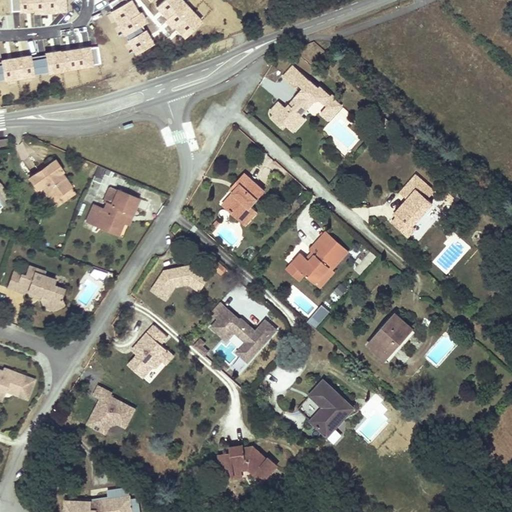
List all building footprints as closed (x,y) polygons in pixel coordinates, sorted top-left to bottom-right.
[(64,14),(62,0),(9,0),(10,15),(19,14),(19,15),(34,14),(34,16),(64,14)] [(129,4),(126,6),(123,0),(120,0),(108,7),(112,14),(109,16),(122,39),(124,37),(128,44),(127,44),(138,64),(157,53),(147,34),(151,31),(146,21),(143,23),(136,10),(133,11),(129,4)] [(166,22),(164,24),(171,32),(173,30),(183,41),(200,25),(176,0),(167,0),(155,11),(166,22)] [(99,67),(96,50),(88,52),(88,51),(59,55),(44,57),(44,58),(29,61),(28,59),(0,64),(0,65),(0,82),(3,82),(3,83),(31,79),(31,78),(47,75),(47,76),(62,74),(61,74),(91,69),(90,68),(99,67)] [(317,88),(292,67),(282,77),(296,89),(299,87),(304,90),(294,101),(298,103),(292,109),(289,106),(284,111),(276,104),(269,114),(274,118),(272,121),(283,132),(286,129),(292,135),(303,123),(299,119),(294,116),(299,110),(303,113),(312,103),(319,102),(322,105),(331,97),(319,86),(317,88)] [(342,107),(331,97),(322,105),(327,110),(321,116),(328,123),(342,107)] [(294,101),(289,106),(292,109),(298,103),(294,101)] [(294,116),(299,119),(303,113),(299,110),(294,116)] [(40,188),(45,195),(50,202),(70,189),(60,174),(63,172),(55,161),(28,178),(36,191),(40,188)] [(251,210),(265,194),(244,174),(233,187),(236,190),(232,194),(222,207),(231,215),(235,211),(243,219),(251,210)] [(422,184),(412,174),(397,193),(406,200),(395,211),(399,216),(394,221),(392,223),(407,237),(414,229),(410,225),(424,210),(429,204),(424,199),(416,191),(422,184)] [(422,184),(416,191),(424,199),(431,191),(422,184)] [(11,197),(0,186),(0,194),(7,202),(11,197)] [(109,204),(106,202),(97,220),(119,229),(122,220),(126,211),(130,213),(137,197),(116,188),(109,204)] [(247,222),(254,213),(251,210),(243,219),(235,211),(231,215),(243,226),(247,222)] [(424,210),(410,225),(414,229),(428,214),(424,210)] [(399,216),(395,211),(390,217),(394,221),(399,216)] [(96,225),(117,234),(119,229),(97,220),(96,225)] [(336,243),(324,232),(318,238),(330,249),(336,243)] [(311,251),(315,254),(308,261),(305,257),(299,252),(289,262),(303,275),(317,288),(332,272),(330,270),(346,252),(336,243),(330,249),(318,238),(309,248),(311,251)] [(361,276),(376,255),(368,250),(353,270),(361,276)] [(308,261),(315,254),(311,251),(305,257),(308,261)] [(303,275),(289,262),(284,269),(297,281),(303,275)] [(18,273),(13,289),(25,293),(26,290),(39,295),(38,298),(42,306),(50,309),(61,303),(63,298),(58,297),(61,288),(50,284),(52,278),(40,274),(42,270),(26,265),(23,275),(18,273)] [(164,271),(152,290),(166,300),(175,286),(188,283),(199,291),(209,276),(192,265),(164,271)] [(98,277),(102,271),(93,268),(89,275),(96,280),(98,277)] [(18,273),(11,270),(5,286),(13,289),(18,273)] [(102,280),(107,273),(102,271),(98,277),(102,280)] [(26,290),(25,293),(38,298),(39,295),(26,290)] [(220,302),(211,312),(219,319),(228,308),(220,302)] [(323,304),(308,320),(315,327),(330,311),(323,304)] [(228,308),(212,327),(228,341),(235,332),(247,341),(238,352),(249,361),(278,328),(266,319),(257,330),(247,322),(246,324),(228,308)] [(412,329),(404,322),(397,315),(370,345),(385,359),(412,329)] [(137,355),(128,365),(143,378),(152,368),(157,368),(163,361),(162,356),(167,351),(161,345),(168,337),(154,325),(136,345),(144,352),(140,357),(137,355)] [(412,329),(385,359),(389,363),(416,333),(412,329)] [(198,351),(202,347),(203,346),(199,342),(194,348),(198,351)] [(208,352),(202,347),(198,351),(204,357),(208,352)] [(174,357),(167,351),(162,356),(163,361),(167,364),(174,357)] [(24,374),(10,369),(8,373),(2,371),(0,369),(0,392),(2,394),(4,389),(17,394),(24,374)] [(323,381),(310,396),(323,407),(311,420),(327,433),(330,430),(333,432),(336,429),(334,427),(337,422),(340,424),(354,408),(323,381)] [(112,394),(98,387),(94,396),(100,400),(103,401),(100,406),(98,405),(87,424),(106,434),(110,426),(118,424),(126,428),(135,409),(111,396),(112,394)] [(253,447),(249,448),(245,448),(244,446),(230,447),(231,454),(219,456),(222,477),(234,476),(233,472),(252,470),(263,481),(277,466),(267,457),(266,458),(253,447)] [(69,495),(66,511),(133,511),(134,509),(133,494),(112,495),(112,500),(99,500),(99,502),(94,502),(94,500),(82,498),(82,497),(69,495)]
